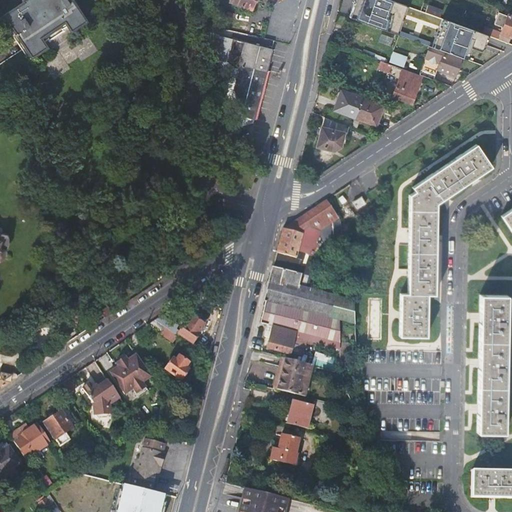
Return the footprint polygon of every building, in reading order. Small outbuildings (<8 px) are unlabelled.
[(72,0),(18,0),(2,12),(10,23),(7,25),(28,54),(30,53),(31,54),(45,45),(46,47),(74,29),(72,26),(85,17),(72,0)] [(251,11),(255,0),(229,0),(229,2),(251,11)] [(391,0),(354,0),(349,16),(395,34),(397,30),(406,5),(391,0)] [(429,6),(427,13),(441,18),(444,12),(429,6)] [(484,26),(481,33),(487,35),(507,42),(511,30),(511,16),(497,11),(493,22),(502,26),(499,32),(484,26)] [(443,19),(432,48),(443,52),(465,60),(470,47),(479,51),(481,50),(487,35),(481,33),(443,19)] [(397,30),(395,34),(429,46),(432,48),(432,44),(428,42),(397,30)] [(232,38),(225,61),(266,72),(272,49),(232,38)] [(429,46),(419,75),(433,81),(437,69),(443,53),(443,52),(432,48),(429,46)] [(388,62),(402,66),(406,56),(392,51),(388,62)] [(443,53),(437,69),(454,75),(460,60),(443,53)] [(252,123),(266,72),(225,61),(212,58),(239,127),(252,123)] [(387,71),(390,64),(380,60),(377,67),(387,71)] [(401,70),(396,84),(391,96),(411,103),(421,77),(401,70)] [(373,90),(371,95),(380,99),(382,94),(373,90)] [(332,111),(374,126),(382,107),(340,92),(332,111)] [(345,144),(349,126),(338,123),(323,118),(317,148),(320,148),(319,152),(332,154),(333,150),(335,150),(337,149),(339,147),(340,144),(345,144)] [(489,166),(474,144),(410,187),(412,192),(407,196),(404,291),(397,291),(396,333),(422,334),(424,292),(430,292),(432,245),(433,203),(489,166)] [(352,203),(356,209),(364,204),(360,198),(352,203)] [(511,235),(511,204),(499,214),(511,235)] [(310,227),(302,215),(282,228),(276,252),(295,257),(302,232),(310,227)] [(299,282),(301,274),(276,267),(273,266),(269,279),(264,300),(281,305),(329,317),(334,296),(297,286),(299,282)] [(504,292),(477,291),(473,430),(500,431),(504,292)] [(256,333),(264,335),(267,324),(276,326),(281,305),(264,300),(259,320),(256,333)] [(299,336),(339,346),(339,343),(339,320),(329,317),(281,305),(276,326),(267,324),(264,335),(269,337),(267,347),(289,352),(292,341),(297,342),(299,336)] [(192,313),(191,316),(203,325),(205,321),(204,318),(196,313),(192,313)] [(172,323),(161,316),(154,321),(167,330),(172,323)] [(203,325),(191,316),(189,316),(177,334),(191,344),(204,325),(203,325)] [(173,342),(177,336),(167,330),(154,321),(147,325),(159,333),(160,333),(173,342)] [(350,343),(339,343),(339,346),(338,364),(350,364),(350,343)] [(149,377),(134,355),(126,360),(124,357),(115,363),(117,367),(109,372),(124,395),(149,377)] [(280,356),(273,388),(305,396),(312,364),(280,356)] [(179,358),(176,361),(172,359),(164,370),(179,380),(187,369),(184,367),(187,363),(179,358)] [(0,387),(15,378),(0,374),(0,387)] [(105,377),(92,386),(94,390),(98,388),(99,385),(107,380),(105,377)] [(111,409),(121,402),(107,380),(99,385),(98,388),(94,390),(92,386),(89,383),(80,388),(91,404),(92,418),(95,422),(106,421),(108,417),(112,416),(111,409)] [(292,399),(286,423),(307,428),(313,405),(292,399)] [(77,423),(62,401),(54,406),(58,412),(60,411),(71,427),(77,423)] [(71,427),(60,411),(58,412),(43,423),(54,439),(71,427)] [(22,427),(9,436),(25,460),(50,443),(37,424),(28,430),(25,432),(22,427)] [(279,435),(276,448),(271,448),(268,459),(291,464),(297,439),(279,435)] [(129,477),(127,485),(150,491),(155,472),(157,464),(161,465),(164,455),(162,454),(165,444),(144,439),(139,461),(136,460),(131,478),(129,477)] [(8,475),(10,477),(16,472),(13,468),(19,464),(5,443),(0,446),(0,477),(1,479),(8,475)] [(511,497),(511,470),(469,469),(467,496),(511,497)] [(150,491),(127,485),(123,484),(115,511),(160,511),(164,495),(150,491)] [(281,511),(285,498),(245,487),(238,511),(281,511)] [(43,509),(49,504),(46,499),(39,504),(43,509)]
